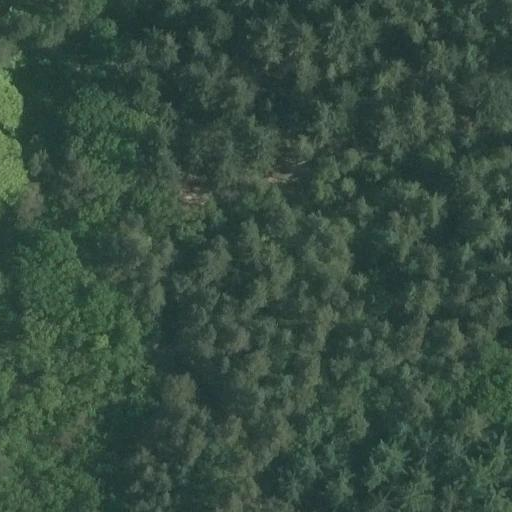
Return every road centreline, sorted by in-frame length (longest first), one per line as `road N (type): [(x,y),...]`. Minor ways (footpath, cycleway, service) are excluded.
road 1 (track): [(0,267),(165,210),(511,121)]
road 2 (track): [(40,252),(91,284),(210,419),(244,511)]
road 3 (track): [(73,0),(126,222)]
